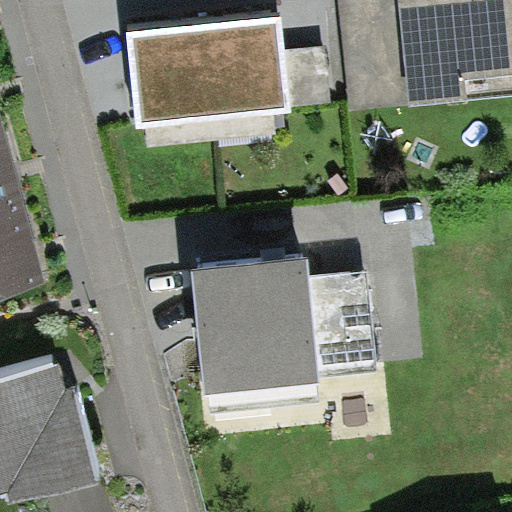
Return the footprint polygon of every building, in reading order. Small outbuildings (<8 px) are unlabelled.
[(511,77),(511,0),(348,0),(357,92),(511,77)] [(282,5),(131,18),(139,107),(290,93),(282,5)] [(0,103),(0,278),(43,267),(0,103)] [(312,251),(193,266),(209,391),(326,377),(321,340),(364,335),(356,272),(315,277),(312,251)] [(0,491),(95,463),(60,348),(0,366),(0,491)]
